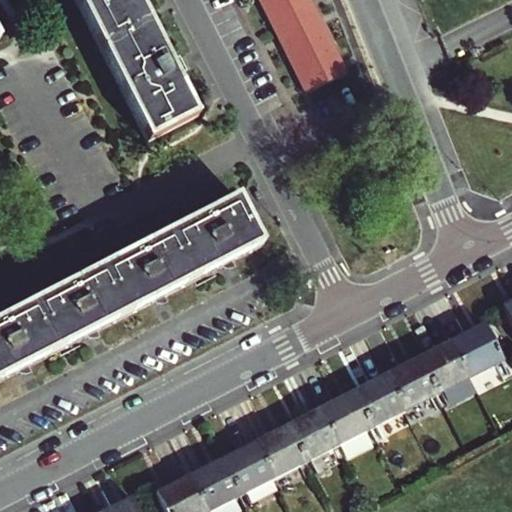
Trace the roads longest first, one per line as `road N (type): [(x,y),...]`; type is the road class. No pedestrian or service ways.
road 1 (residential): [(0,497),(351,316)]
road 2 (residential): [(188,0),(351,316)]
road 3 (residential): [(465,257),(363,0)]
road 4 (residential): [(351,316),(465,257)]
